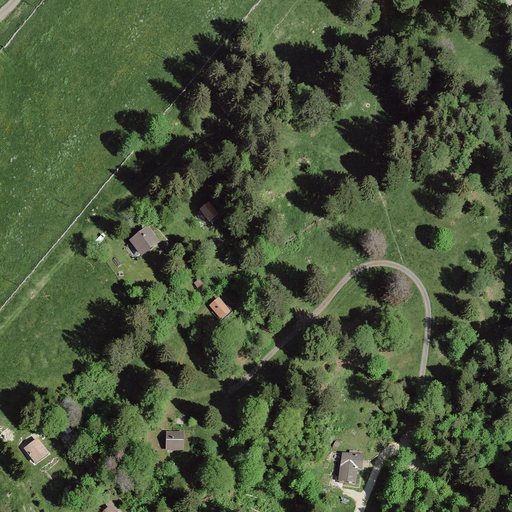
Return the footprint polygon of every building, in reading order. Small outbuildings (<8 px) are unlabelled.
[(218,216),(209,204),(200,211),(210,223),(218,216)] [(148,227),(123,247),(134,263),(160,242),(148,227)] [(230,314),(219,299),(209,306),(221,321),(230,314)] [(166,432),(166,448),(183,448),(183,432),(166,432)] [(47,453),(35,438),(22,448),(34,463),(47,453)] [(360,454),(340,452),(338,482),(359,484),(360,454)]
